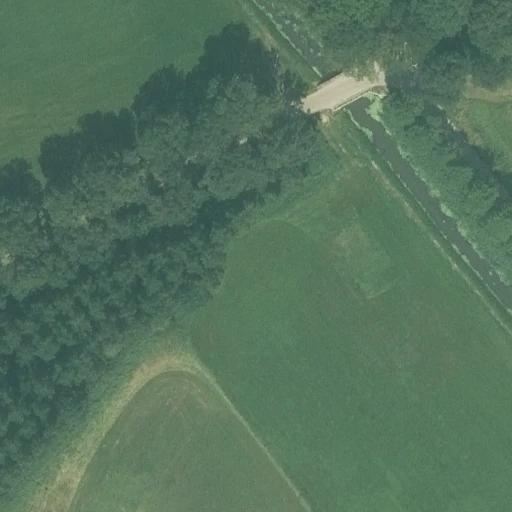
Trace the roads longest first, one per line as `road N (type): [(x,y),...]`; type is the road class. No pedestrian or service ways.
road 1 (unclassified): [(0,266),(391,58)]
road 2 (unclassified): [(511,208),(391,58)]
